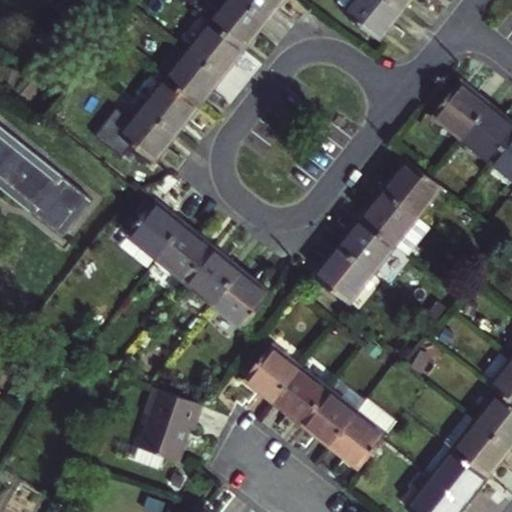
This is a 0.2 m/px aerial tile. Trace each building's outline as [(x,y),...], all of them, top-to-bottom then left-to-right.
[(244,0),(225,0),(211,19),(243,46),(266,17),(244,0)] [(244,0),(266,17),(280,0),(244,0)] [(377,38),(401,8),(391,0),(339,0),(348,7),(344,12),(377,38)] [(243,46),(211,19),(188,48),(221,74),(243,46)] [(188,48),(165,76),(198,102),(221,74),(188,48)] [(165,76),(143,104),(176,130),(198,102),(165,76)] [(431,113),(462,138),(488,105),(457,81),(431,113)] [(152,160),(176,130),(143,104),(130,119),(113,106),(91,133),(118,154),(129,142),(152,160)] [(462,138),(490,160),(511,132),(511,124),(488,105),(462,138)] [(0,185),(64,237),(94,200),(0,124),(0,185)] [(511,177),(511,132),(490,160),(511,177)] [(418,216),(443,185),(431,176),(408,158),(383,189),(418,216)] [(360,217),(395,245),(408,255),(431,227),(418,216),(383,189),(360,217)] [(125,231),(156,256),(182,224),(152,199),(125,231)] [(360,217),(339,244),(373,272),(395,245),(360,217)] [(185,279),(210,247),(182,224),(156,256),(185,279)] [(373,272),(339,244),(313,276),(347,304),(373,272)] [(238,270),(210,247),(185,279),(213,302),(238,270)] [(0,276),(0,304),(15,316),(34,292),(6,269),(0,276)] [(268,294),(238,270),(213,302),(243,326),(268,294)] [(274,399),(299,366),(270,343),(244,376),(274,399)] [(429,355),(418,350),(409,366),(421,372),(429,355)] [(511,356),(489,384),(498,391),(511,402),(511,356)] [(274,399),(301,421),(327,388),(299,366),(274,399)] [(42,375),(31,368),(24,381),(35,387),(42,375)] [(202,404),(152,388),(143,413),(150,415),(139,446),(135,458),(160,467),(165,454),(177,458),(189,427),(194,429),(202,404)] [(329,443),(355,411),(327,388),(301,421),(329,443)] [(511,442),(511,402),(498,391),(476,419),(509,446),(511,442)] [(366,397),(355,411),(329,443),(359,467),(385,434),(396,421),(366,397)] [(453,448),(487,474),(509,446),(476,419),(466,412),(443,439),(453,448)] [(453,448),(434,472),(467,499),(487,474),(453,448)] [(456,511),(467,499),(434,472),(406,507),(412,511),(456,511)]
